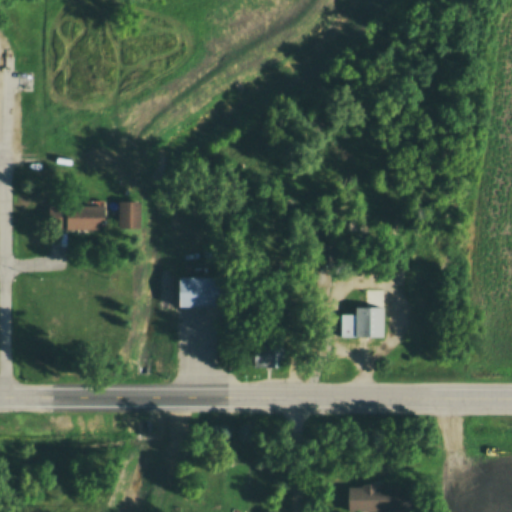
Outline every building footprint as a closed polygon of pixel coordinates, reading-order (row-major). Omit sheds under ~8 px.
[(119,227),(118,201),(140,200),(141,227),(119,227)] [(53,229),(104,229),(104,202),(53,202),(53,229)] [(177,306),(178,276),(221,277),(219,307),(177,306)] [(439,291),(416,291),(416,301),(439,302),(439,291)] [(339,338),(384,338),(384,305),(354,305),(354,312),(339,312),(339,338)] [(251,345),(250,367),(283,368),(284,337),(264,336),(264,346),(251,345)] [(224,511),(245,511),(246,468),(225,468),(224,511)] [(350,486),(351,511),(409,511),(409,484),(350,486)]
